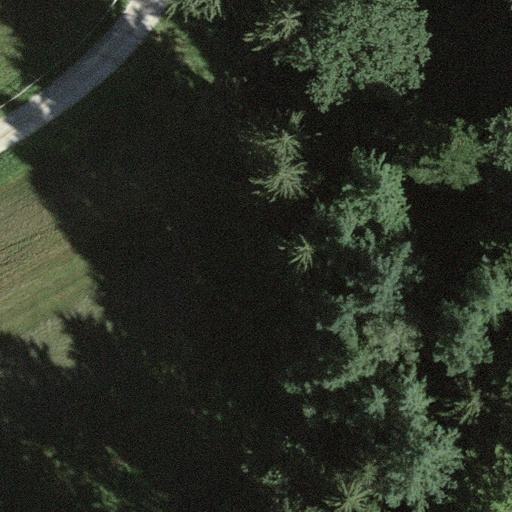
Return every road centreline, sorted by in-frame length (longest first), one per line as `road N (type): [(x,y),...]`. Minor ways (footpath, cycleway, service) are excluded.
road 1 (track): [(511,269),(280,98),(141,22),(130,0)]
road 2 (track): [(0,132),(141,22),(154,0)]
